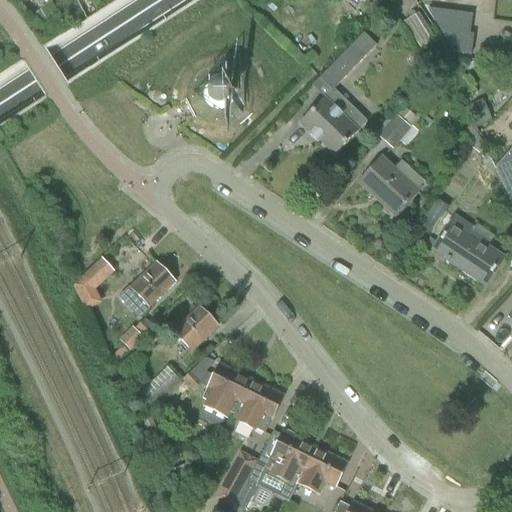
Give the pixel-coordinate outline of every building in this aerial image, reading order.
[(471,16),(426,10),(452,54),(470,57),(472,36),(468,36),(471,16)] [(433,40),(418,15),(403,23),(419,49),(433,40)] [(324,100),(325,101),(300,127),(318,145),(317,146),(320,149),(322,146),(333,157),(366,123),(333,91),(376,47),(366,37),(363,35),(319,80),(331,92),(324,100)] [(447,54),(438,61),(445,71),(454,64),(447,54)] [(184,104),(192,118),(210,108),(211,109),(214,110),(217,110),(218,110),(220,110),(222,110),(225,109),(227,108),(229,106),(230,105),(231,103),(233,100),(233,97),(233,95),(233,92),(233,91),(232,89),(232,88),(231,86),(230,85),(229,83),(228,83),(226,82),(224,80),(222,80),(220,79),(219,79),(216,79),(214,80),(212,80),(211,81),(209,82),(208,83),(207,84),(206,85),(205,87),(204,89),(203,90),(203,91),(202,94),(184,104)] [(486,111),(481,100),(466,107),(471,118),(486,111)] [(395,120),(380,139),(391,149),(397,142),(407,130),(395,120)] [(394,217),(416,193),(381,160),(358,185),(394,217)] [(511,175),(499,181),(511,208),(511,175)] [(446,211),(435,203),(418,227),(430,235),(446,211)] [(484,286),(500,261),(465,237),(469,230),(454,220),(433,252),(484,286)] [(101,263),(84,279),(93,289),(110,273),(101,263)] [(174,283),(155,265),(121,298),(139,317),(174,283)] [(217,328),(199,309),(173,334),(191,353),(217,328)] [(143,338),(152,329),(144,321),(135,329),(143,338)] [(131,328),(118,341),(129,353),(143,340),(131,328)] [(152,329),(143,338),(151,347),(161,338),(152,329)] [(212,378),(207,389),(206,389),(206,392),(201,400),(206,402),(203,408),(226,420),(229,414),(234,416),(250,382),(218,366),(212,378)] [(206,389),(207,389),(212,378),(204,375),(196,367),(189,374),(182,382),(192,392),(196,387),(206,392),(206,389)] [(165,369),(140,396),(144,400),(150,406),(153,409),(170,391),(179,383),(182,380),(175,373),(172,376),(165,369)] [(250,382),(234,416),(232,419),(236,421),(235,424),(254,433),(255,431),(264,435),(282,398),(250,382)] [(156,432),(148,417),(136,423),(144,438),(156,432)] [(231,509),(229,511),(244,511),(258,488),(288,502),(294,489),(296,486),(314,449),(295,440),(295,436),(287,432),(284,434),(282,433),(280,436),(279,438),(272,435),(272,433),(271,433),(271,434),(256,463),(247,482),(231,509)] [(314,449),(296,486),(318,497),(325,484),(334,489),(346,465),(314,449)] [(214,500),(231,509),(247,482),(250,474),(256,463),(246,458),(239,454),(214,500)]
